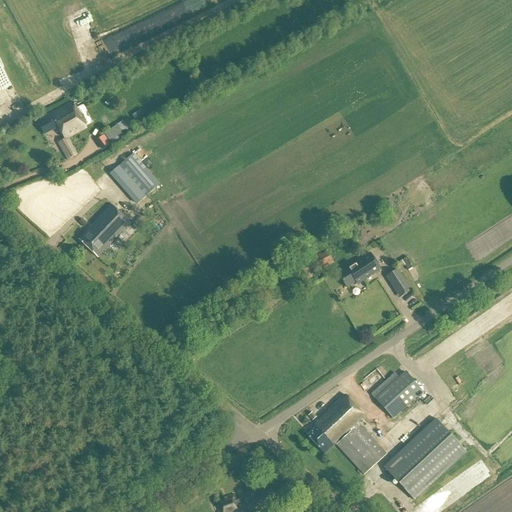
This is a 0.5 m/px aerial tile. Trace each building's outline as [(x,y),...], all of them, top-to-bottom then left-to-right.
[(37,46),(47,72),(72,63),(66,45),(62,46),(57,32),(42,38),(27,0),(0,0),(0,62),(10,58),(16,74),(33,68),(26,50),(37,46)] [(68,137),(87,128),(75,104),(55,113),(56,115),(40,122),(46,135),(59,129),(64,138),(56,141),(64,158),(75,152),(68,137)] [(94,138),(101,148),(130,129),(124,120),(94,138)] [(133,154),(110,174),(136,204),(159,184),(133,154)] [(96,258),(129,223),(108,204),(93,220),(95,222),(77,239),(96,258)] [(78,223),(84,228),(87,224),(82,219),(78,223)] [(302,251),(307,259),(315,255),(310,246),(302,251)] [(312,273),(313,274),(332,263),(327,253),(320,256),(319,254),(307,261),(308,262),(302,265),(301,262),(295,266),(297,269),(295,270),(299,278),(300,277),(303,281),(309,278),(308,275),(312,273)] [(370,254),(338,275),(346,288),(355,282),(357,285),(380,270),(370,254)] [(406,258),(397,263),(400,268),(405,265),(408,271),(412,269),(406,258)] [(401,296),(411,290),(398,269),(388,275),(401,296)] [(393,419),(422,392),(404,372),(383,392),(379,387),(371,395),(393,419)] [(386,455),(357,423),(363,418),(343,395),(311,424),(314,428),(306,436),(322,455),(335,443),(364,475),(386,455)] [(308,416),(312,421),(316,417),(312,412),(308,416)] [(435,420),(383,467),(413,501),(466,453),(435,420)] [(240,504),(244,509),(246,507),(250,511),(259,511),(265,506),(263,503),(272,495),(262,484),(253,492),(249,488),(240,497),(236,501),(237,503),(242,498),(244,501),(240,504)] [(239,510),(234,494),(214,501),(217,511),(232,511),(237,510),(239,510)]
